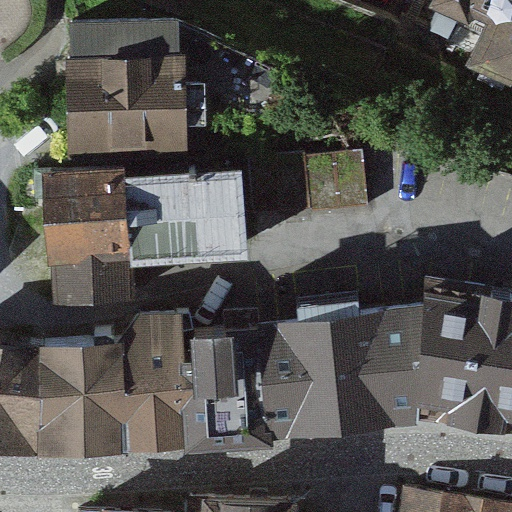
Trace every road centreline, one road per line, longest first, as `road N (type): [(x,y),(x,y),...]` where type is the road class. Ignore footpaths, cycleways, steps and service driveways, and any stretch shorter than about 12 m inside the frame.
road 1 (residential): [(0,472),(362,454)]
road 2 (residential): [(362,454),(511,463)]
